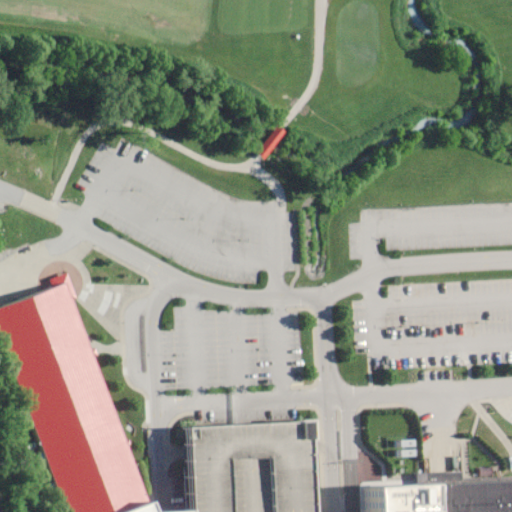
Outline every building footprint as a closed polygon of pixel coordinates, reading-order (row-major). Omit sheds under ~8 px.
[(69,267),(73,299),(92,297),(88,265),(69,267)] [(56,511),(0,373),(0,303),(13,299),(62,281),(142,497),(104,511),(56,511)] [(184,511),(184,506),(180,428),(303,420),(307,511),(184,511)] [(511,511),(511,478),(460,480),(460,473),(421,474),(422,511),(410,511),(511,511)] [(104,511),(142,497),(148,508),(159,508),(184,506),(184,511),(104,511)]
